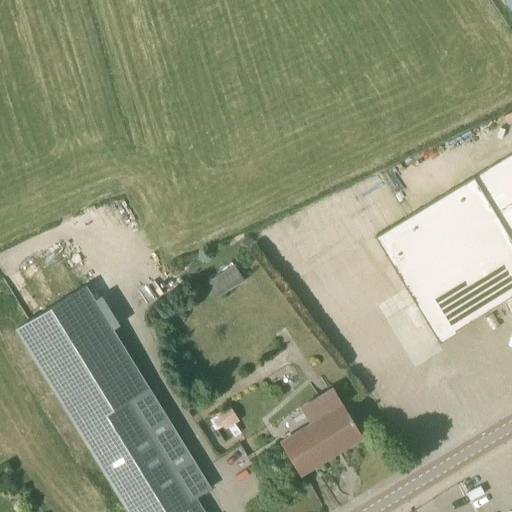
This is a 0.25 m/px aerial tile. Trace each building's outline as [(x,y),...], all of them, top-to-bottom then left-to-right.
[(511,316),(511,153),(375,234),(438,341),(503,301),(511,316)] [(208,281),(215,293),(242,277),(235,265),(208,281)] [(95,301),(86,285),(17,328),(129,511),(202,511),(194,498),(209,488),(112,331),(95,301)] [(225,427),(238,419),(230,405),(217,413),(225,427)] [(299,474),(362,436),(342,406),(312,426),(280,446),(299,474)]
